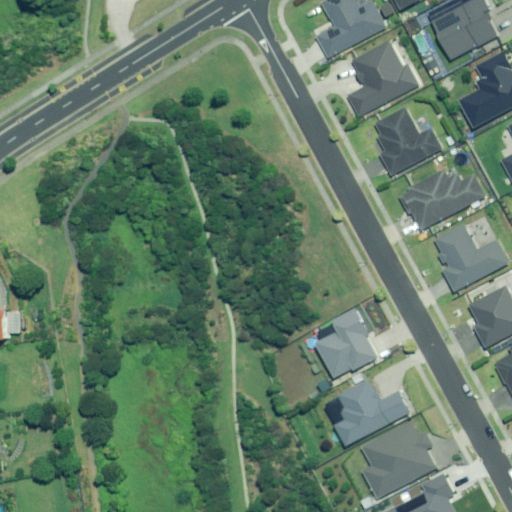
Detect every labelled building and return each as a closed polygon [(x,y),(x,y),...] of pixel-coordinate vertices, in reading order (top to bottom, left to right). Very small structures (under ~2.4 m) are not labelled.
[(360,9),(355,0),(331,0),(324,4),(336,27),(319,37),(330,59),(388,28),(374,2),(360,9)] [(396,0),(404,14),(426,2),(425,0),(396,0)] [(466,5),(435,21),(455,61),(499,37),(490,18),(496,15),(488,0),(466,0),(464,1),(466,5)] [(347,95),(357,116),(417,85),(406,63),(401,66),(388,40),(350,60),(363,86),(347,95)] [(511,107),(511,61),(508,53),(481,67),(487,79),(480,82),(484,91),(463,102),(476,126),(511,107)] [(444,77),(432,56),(424,60),(436,81),(444,77)] [(423,135),(407,109),(378,126),(383,134),(379,137),(388,151),(382,155),(394,176),(443,147),(432,130),(423,135)] [(462,182),(453,167),(403,195),(423,232),(486,196),(474,175),(462,182)] [(466,225),(438,240),(444,253),(438,256),(457,292),(510,264),(498,241),(479,251),(466,225)] [(511,295),(507,287),(472,307),(481,324),(476,326),(488,348),(511,334),(511,295)] [(367,334),(354,310),(331,323),(336,333),(314,345),(333,379),(350,370),(352,372),(376,358),(364,337),(367,334)] [(0,339),(12,340),(13,311),(0,311),(0,339)] [(511,348),(511,354),(496,364),(511,391),(511,348)] [(403,386),(393,368),(339,400),(344,407),(340,409),(346,420),(336,426),(350,449),(414,411),(401,388),(403,386)] [(423,439),(413,422),(366,448),(376,467),(367,472),(382,499),(439,468),(428,449),(435,445),(430,435),(423,439)] [(456,494),(447,475),(424,487),(428,493),(392,511),(456,511),(449,498),(456,494)]
